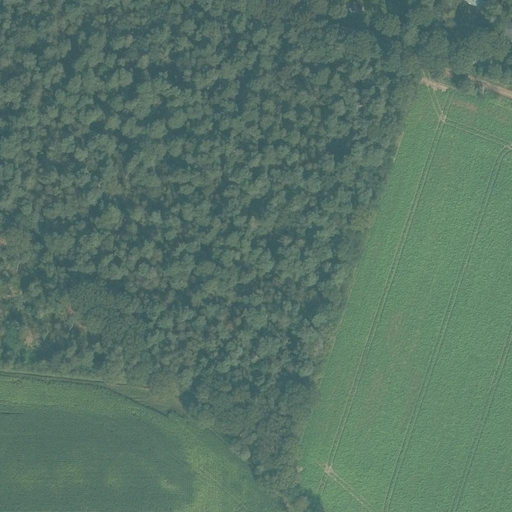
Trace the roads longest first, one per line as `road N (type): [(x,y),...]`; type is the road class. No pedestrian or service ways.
road 1 (track): [(0,96),(303,237),(341,265)]
road 2 (track): [(253,0),(511,98)]
